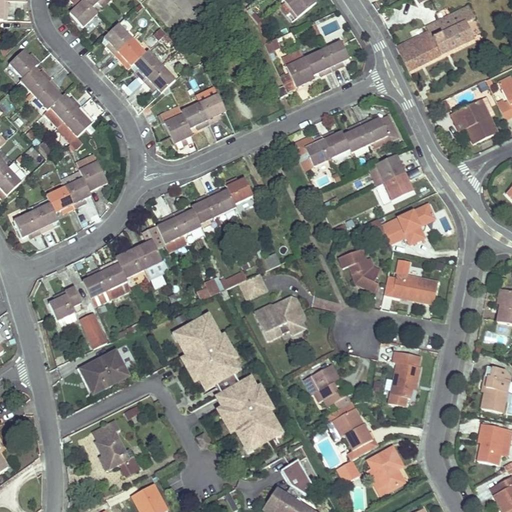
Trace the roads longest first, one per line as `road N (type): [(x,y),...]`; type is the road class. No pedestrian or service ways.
road 1 (residential): [(391,77),(183,171),(136,178)]
road 2 (residential): [(462,305),(435,457),(461,511)]
road 3 (residential): [(136,178),(124,118),(53,36),(40,0)]
road 4 (residential): [(136,178),(105,231),(11,278)]
road 5 (residential): [(36,368),(52,431),(56,511)]
